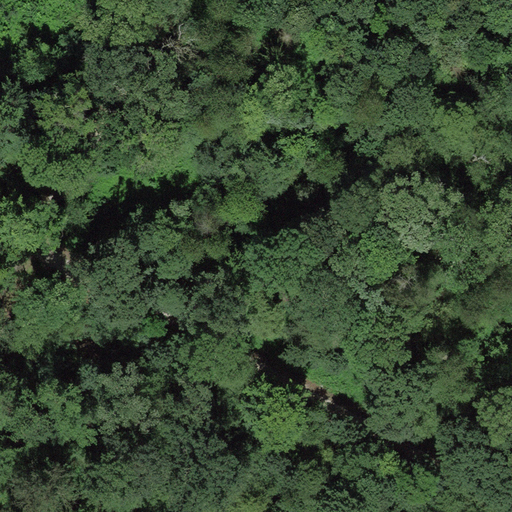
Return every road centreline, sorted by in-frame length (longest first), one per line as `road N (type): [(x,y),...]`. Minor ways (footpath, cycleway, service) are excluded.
road 1 (track): [(0,231),(345,413),(511,511)]
road 2 (track): [(167,0),(0,301)]
